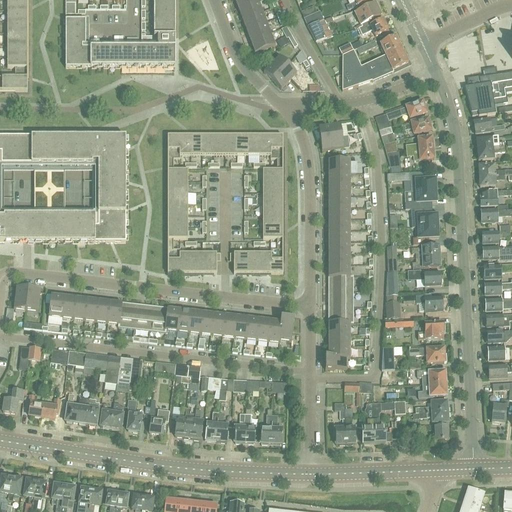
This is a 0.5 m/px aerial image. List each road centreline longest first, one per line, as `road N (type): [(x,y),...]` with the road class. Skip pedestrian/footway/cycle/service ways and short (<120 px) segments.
road 1 (unclassified): [(472,469),(456,146),(435,73)]
road 2 (residential): [(359,101),(379,197),(374,377),(311,379)]
road 3 (primary): [(311,474),(206,470),(0,440)]
road 4 (residential): [(0,335),(310,371)]
road 5 (residential): [(6,273),(225,297)]
road 6 (residential): [(310,307),(310,182),(299,126),(284,109)]
road 7 (residential): [(215,0),(241,63),(284,109)]
road 8 (primary): [(438,470),(311,474)]
road 9 (residential): [(225,297),(225,172)]
